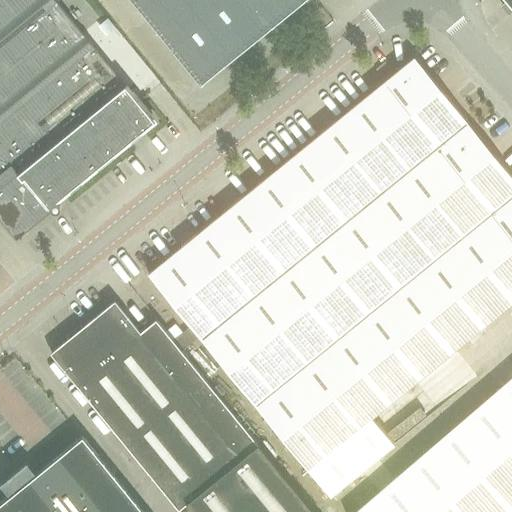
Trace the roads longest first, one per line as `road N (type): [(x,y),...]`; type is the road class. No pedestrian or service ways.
road 1 (unclassified): [(0,336),(407,0)]
road 2 (unknown): [(169,511),(8,329)]
road 3 (unclassified): [(511,92),(432,0)]
